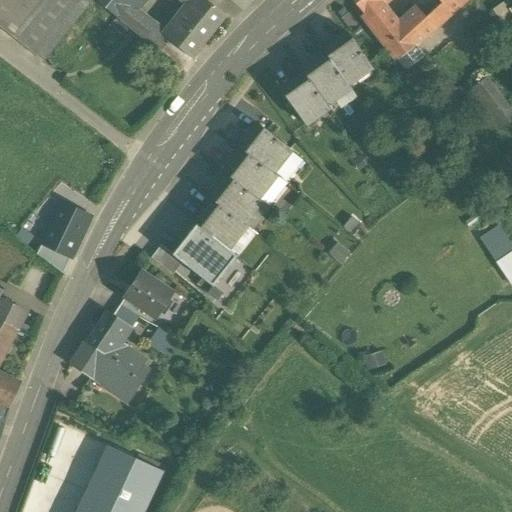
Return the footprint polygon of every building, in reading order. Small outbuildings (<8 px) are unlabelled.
[(0,0),(0,21),(13,32),(38,0),(0,0)] [(38,0),(13,32),(46,58),(91,0),(38,0)] [(128,4),(122,0),(96,0),(116,16),(124,7),(125,7),(128,4)] [(192,0),(187,7),(175,21),(203,44),(226,17),(204,0),(192,0)] [(352,0),(364,13),(362,14),(372,27),(389,14),(382,5),(387,0),(352,0)] [(414,0),(423,9),(431,16),(437,10),(445,20),(445,21),(467,0),(414,0)] [(511,23),(511,15),(504,4),(493,11),(506,28),(511,23)] [(125,7),(124,7),(116,16),(144,38),(152,28),(125,7)] [(398,26),(389,14),(372,27),(395,59),(419,38),(422,41),(445,20),(437,10),(431,16),(423,9),(410,20),(408,18),(398,26)] [(175,21),(163,36),(168,41),(191,59),(203,44),(175,21)] [(163,36),(152,28),(144,38),(160,51),(168,41),(163,36)] [(348,33),(323,51),(325,54),(347,85),(372,68),(348,33)] [(325,54),(302,71),(304,74),(326,105),(349,88),(347,85),(325,54)] [(304,74),(280,91),(304,125),(328,108),(326,105),(304,74)] [(511,114),(485,77),(468,89),(497,128),(511,117),(511,114)] [(290,151),(257,125),(239,147),(243,150),(272,174),(290,151)] [(272,174),(243,150),(225,173),(228,176),(258,199),(276,177),(272,174)] [(258,199),(228,176),(210,198),(212,200),(242,224),(260,201),(258,199)] [(242,224),(212,200),(194,224),(195,225),(227,250),(246,227),(242,224)] [(71,261),(91,221),(61,206),(42,246),(44,247),(71,261)] [(212,287),(236,257),(227,250),(195,225),(171,255),(182,263),(212,287)] [(511,245),(510,242),(495,251),(511,279),(511,245)] [(182,263),(171,255),(161,246),(151,259),(172,276),(182,263)] [(62,275),(71,261),(44,247),(36,255),(62,275)] [(172,294),(141,273),(124,298),(155,319),(172,294)] [(0,295),(2,292),(0,290),(0,320),(16,328),(18,329),(27,312),(0,298),(0,295)] [(120,306),(112,316),(131,328),(138,318),(120,306)] [(112,316),(106,311),(86,342),(73,363),(92,376),(91,379),(127,402),(147,371),(138,365),(142,358),(121,343),(131,328),(112,316)] [(16,328),(0,320),(0,349),(4,352),(16,328)] [(363,356),(366,367),(384,362),(381,351),(363,356)] [(20,384),(0,373),(0,403),(10,409),(20,384)] [(105,447),(75,511),(141,511),(159,475),(105,447)]
